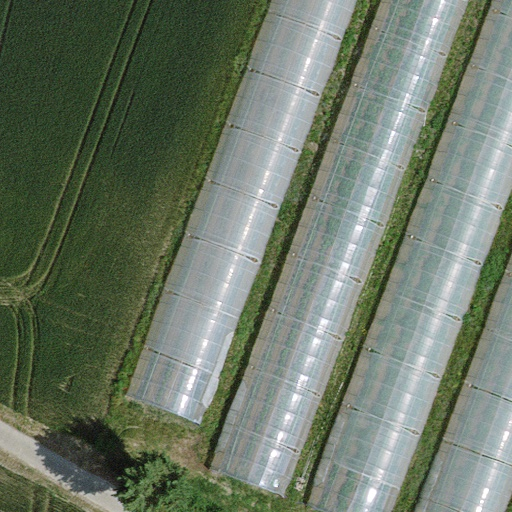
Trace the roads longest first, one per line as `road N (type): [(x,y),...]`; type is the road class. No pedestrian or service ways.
road 1 (track): [(0,429),(139,511)]
road 2 (track): [(252,511),(147,453)]
